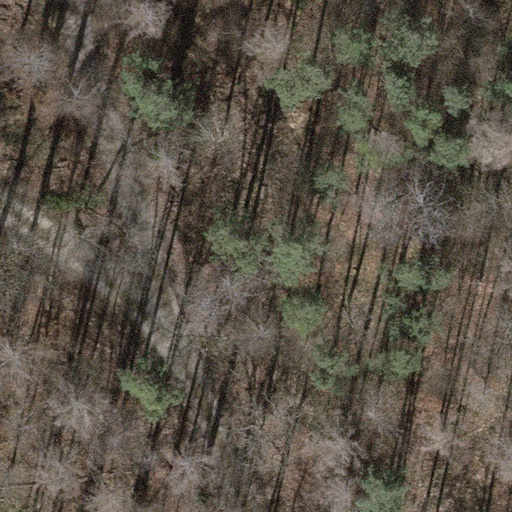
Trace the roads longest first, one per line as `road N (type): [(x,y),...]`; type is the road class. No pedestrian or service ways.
road 1 (track): [(70,0),(251,511)]
road 2 (track): [(0,181),(34,193),(197,362)]
